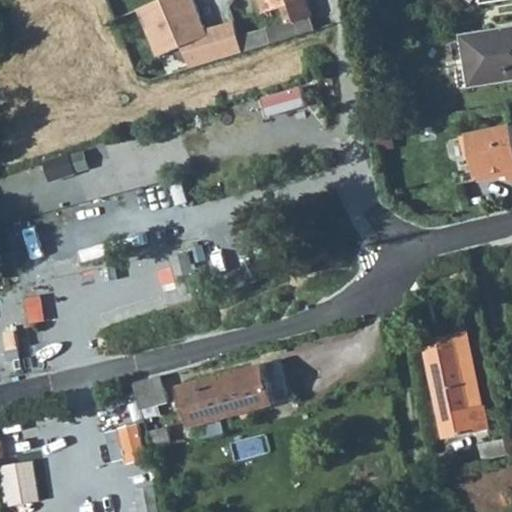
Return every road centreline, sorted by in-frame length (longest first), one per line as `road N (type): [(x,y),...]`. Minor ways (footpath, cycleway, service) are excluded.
road 1 (residential): [(389,275),(354,296),(138,364),(0,393)]
road 2 (residential): [(335,23),(369,185),(392,242),(389,275)]
road 3 (track): [(389,275),(421,464)]
road 4 (residential): [(511,232),(389,275)]
